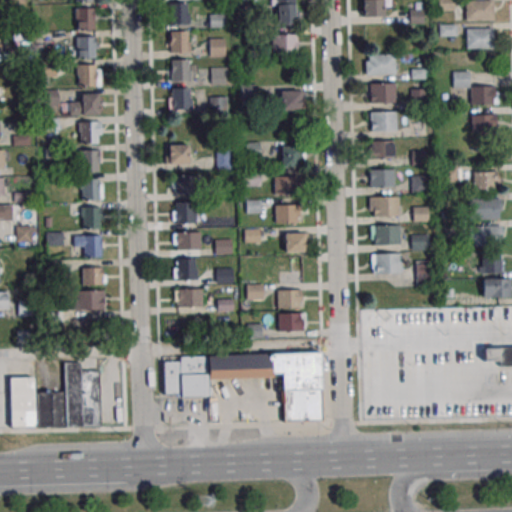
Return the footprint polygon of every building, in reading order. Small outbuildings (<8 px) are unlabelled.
[(293,0),(276,0),(276,25),(294,25),(293,0)] [(361,0),(361,16),(385,16),(385,7),(393,7),(393,0),(361,0)] [(436,0),(451,0),(451,11),(436,11),(436,0)] [(493,19),(493,0),(463,0),(464,19),(493,19)] [(188,24),(188,3),(169,3),(169,24),(188,24)] [(94,29),(94,7),(75,7),(75,29),(94,29)] [(407,9),(422,9),(422,23),(407,24),(407,9)] [(224,13),(208,13),(208,27),(224,27),(224,13)] [(439,22),(454,22),(454,36),(439,37),(439,22)] [(492,28),(465,28),(465,48),(492,48),(492,28)] [(166,30),(166,52),(189,52),(189,30),(166,30)] [(271,35),(295,35),(296,52),(271,52),(271,35)] [(75,58),(97,58),(97,36),(75,36),(75,58)] [(225,56),(224,37),(208,38),(208,56),(225,56)] [(367,54),(393,54),(393,74),(364,75),(363,61),(367,61),(367,54)] [(169,81),(191,81),(191,58),(169,58),(169,81)] [(100,86),(100,64),(76,64),(76,86),(100,86)] [(226,84),(226,67),(210,67),(210,84),(226,84)] [(452,72),(467,72),(467,86),(452,87),(452,72)] [(368,86),(393,85),(393,102),(369,103),(368,86)] [(190,87),(168,87),(168,109),(190,109),(190,87)] [(278,90),(278,110),(302,110),(302,90),(278,90)] [(409,90),(424,90),(424,105),(409,105),(409,90)] [(100,94),(79,94),(79,103),(63,103),(63,114),(100,114),(100,94)] [(226,111),(226,97),(209,97),(209,111),(226,111)] [(495,133),(495,113),(470,113),(470,133),(495,133)] [(368,115),(393,114),(393,131),(369,132),(368,115)] [(100,121),(78,121),(78,143),(100,143),(100,121)] [(28,135),(12,135),(12,145),(28,145),(28,135)] [(366,142),(391,141),(391,158),(367,159),(366,142)] [(244,156),(257,156),(257,143),(244,143),(244,156)] [(190,145),(167,145),(167,163),(190,163),(190,145)] [(280,167),(301,167),(301,146),(280,146),(280,167)] [(230,148),(215,148),(215,169),(230,169),(230,148)] [(100,171),(100,150),(80,150),(80,171),(100,171)] [(410,151),(425,150),(425,165),(410,165),(410,151)] [(441,168),(456,167),(456,182),(441,182),(441,168)] [(368,171),(392,170),(393,187),(368,187),(368,171)] [(472,189),(499,189),(499,170),(472,170),(472,189)] [(261,185),(261,171),(240,171),(240,185),(261,185)] [(409,176),(426,175),(427,192),(410,193),(409,176)] [(171,194),(195,194),(195,176),(171,176),(171,194)] [(271,177),(296,177),(296,194),(272,194),(271,177)] [(102,178),(79,178),(79,200),(102,200),(102,178)] [(372,198),(396,197),(397,214),(372,215),(372,198)] [(500,198),(468,198),(468,219),(500,219),(500,198)] [(194,224),(194,202),(171,202),(171,224),(194,224)] [(0,219),(12,220),(12,205),(0,204),(0,219)] [(273,206),(297,205),(298,222),(273,223),(273,206)] [(411,207),(426,206),(426,221),(411,221),(411,207)] [(80,207),(80,228),(100,228),(100,207),(80,207)] [(15,241),(31,241),(31,226),(15,226),(15,241)] [(372,226),(397,226),(397,243),(373,243),(372,226)] [(470,226),(470,245),(500,245),(500,226),(470,226)] [(258,228),(244,228),(244,242),(246,242),(246,236),(258,236),(258,228)] [(306,232),(283,232),(283,252),(306,252),(306,232)] [(174,233),(199,233),(199,250),(174,250),(174,233)] [(428,234),(412,234),(412,249),(428,249),(428,234)] [(101,256),(101,235),(73,235),(73,248),(80,248),(80,256),(101,256)] [(231,239),(213,239),(213,254),(231,254),(231,239)] [(503,273),(503,252),(481,252),(481,273),(503,273)] [(373,255),(398,255),(398,272),(373,272),(373,255)] [(196,280),(196,258),(173,258),(173,280),(196,280)] [(275,279),(302,279),(302,261),(275,261),(275,279)] [(81,284),(103,284),(103,267),(81,267),(81,284)] [(232,268),(215,268),(215,283),(232,283),(232,268)] [(481,298),(511,298),(511,278),(481,278),(481,298)] [(245,298),(262,298),(262,284),(245,284),(245,298)] [(276,307),(302,307),(302,289),(276,289),(276,307)] [(175,290),(200,290),(200,307),(176,307),(175,290)] [(8,292),(0,291),(0,308),(8,309),(8,292)] [(103,310),(103,291),(72,291),(72,310),(103,310)] [(304,331),(304,313),(276,313),(276,331),(304,331)] [(511,347),(481,347),(481,365),(511,365),(511,347)] [(463,418),(462,376),(435,376),(435,349),(418,349),(419,376),(405,377),(406,419),(463,418)] [(394,350),(359,351),(360,420),(395,419),(394,350)] [(270,373),(280,373),(280,391),(319,390),(318,353),(269,354),(270,373)] [(206,380),(270,378),(270,373),(269,354),(205,356),(206,380)] [(178,394),(178,398),(206,397),(206,380),(205,356),(177,357),(178,394)] [(178,394),(177,357),(160,357),(161,395),(178,394)] [(9,377),(9,428),(99,427),(98,370),(81,370),(81,362),(63,362),(63,391),(34,391),(34,377),(9,377)] [(280,391),(278,391),(278,403),(281,403),(281,423),(320,421),(319,390),(280,391)]
